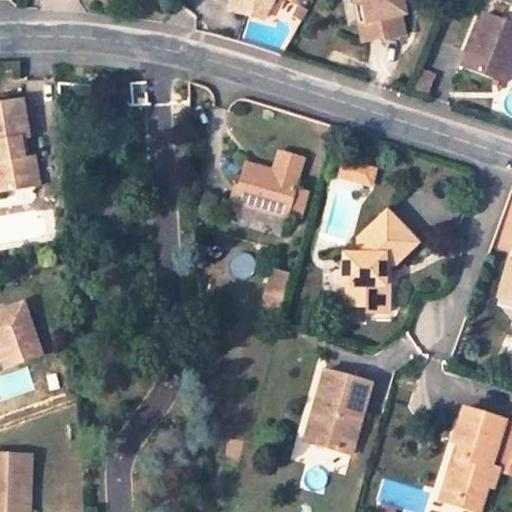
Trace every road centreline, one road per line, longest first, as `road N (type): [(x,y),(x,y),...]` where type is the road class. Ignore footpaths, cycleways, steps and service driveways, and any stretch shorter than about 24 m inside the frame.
road 1 (unclassified): [(0,44),(158,46),(511,159)]
road 2 (unknown): [(440,339),(511,190)]
